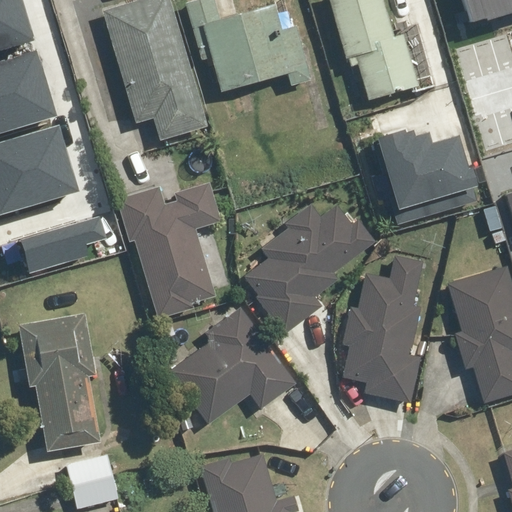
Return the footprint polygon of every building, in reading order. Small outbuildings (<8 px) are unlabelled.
[(0,0),(0,50),(31,40),(18,0),(0,0)] [(131,0),(100,9),(101,12),(133,125),(152,119),(159,142),(205,129),(168,0),(131,0)] [(186,0),(184,1),(185,4),(198,61),(209,58),(216,91),(283,76),(285,86),(307,81),(288,0),(231,0),(234,15),(217,18),(212,0),(186,0)] [(325,0),(342,58),(350,55),(363,101),(415,86),(400,34),(391,37),(380,0),(325,0)] [(511,0),(463,0),(470,22),(511,9),(511,0)] [(0,61),(0,131),(56,114),(36,50),(0,61)] [(0,143),(0,214),(76,190),(56,127),(0,143)] [(393,220),(470,201),(455,137),(419,145),(415,128),(373,139),(393,220)] [(190,305),(212,299),(194,227),(218,220),(208,183),(174,191),(177,202),(161,206),(156,187),(121,196),(152,318),(190,308),(190,305)] [(511,191),(503,194),(511,224),(511,191)] [(268,256),(241,274),(280,334),(320,309),(311,295),(335,279),(330,273),(374,244),(360,223),(350,229),(333,203),(317,214),(310,203),(281,222),(286,229),(261,246),(268,256)] [(15,240),(24,274),(88,258),(84,243),(101,239),(96,220),(15,240)] [(411,305),(417,264),(388,260),(386,278),(363,275),(358,313),(347,311),(342,347),(347,348),(343,379),(365,382),(364,393),(407,398),(413,356),(408,355),(414,305),(411,305)] [(511,280),(508,267),(446,283),(458,331),(451,333),(461,370),(469,368),(478,405),(511,396),(511,280)] [(295,381),(238,302),(203,328),(210,337),(164,371),(205,427),(247,397),(256,409),(295,381)] [(86,309),(17,326),(45,456),(100,444),(86,381),(101,378),(86,309)] [(511,486),(505,488),(511,511),(511,450),(502,453),(511,486)] [(293,511),(289,495),(273,499),(261,454),(228,462),(227,456),(196,465),(208,511),(293,511)] [(105,455),(64,466),(75,509),(116,498),(105,455)]
